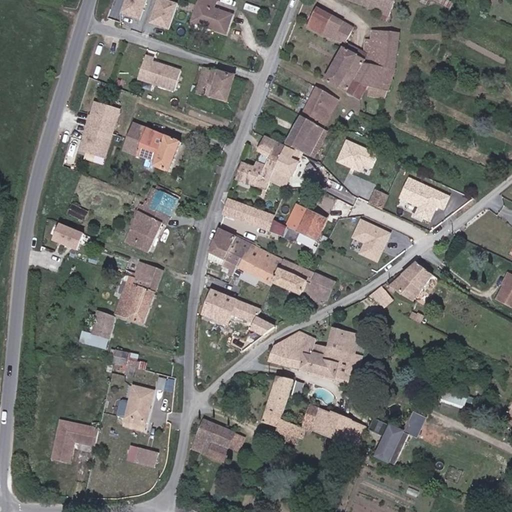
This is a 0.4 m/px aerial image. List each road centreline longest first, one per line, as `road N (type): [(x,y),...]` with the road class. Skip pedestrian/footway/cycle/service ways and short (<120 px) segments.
road 1 (tertiary): [(0,500),(33,212),(93,0)]
road 2 (residential): [(293,0),(194,284),(184,420)]
road 3 (residential): [(184,420),(233,371),(463,222),(511,180)]
